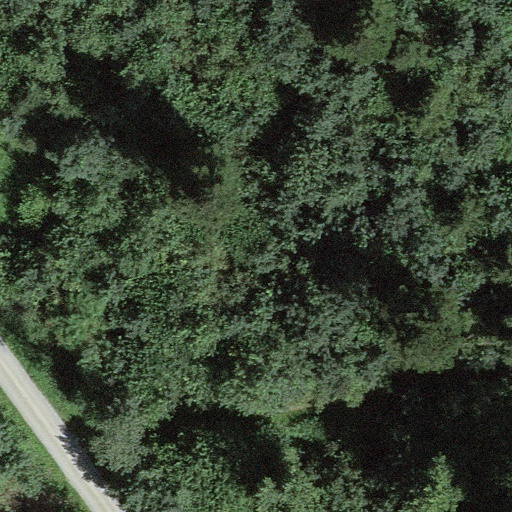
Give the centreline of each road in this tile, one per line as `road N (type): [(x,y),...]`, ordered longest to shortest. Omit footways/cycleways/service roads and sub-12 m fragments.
road 1 (track): [(64,445),(511,359)]
road 2 (track): [(0,354),(115,511)]
